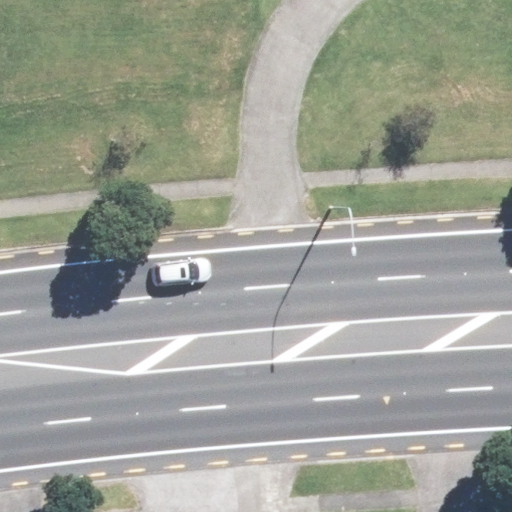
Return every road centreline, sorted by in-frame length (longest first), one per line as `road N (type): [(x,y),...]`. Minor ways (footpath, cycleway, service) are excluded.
road 1 (residential): [(282,332),(272,98),(294,19),(312,0)]
road 2 (primary): [(0,352),(282,332)]
road 3 (primary): [(282,332),(511,311)]
